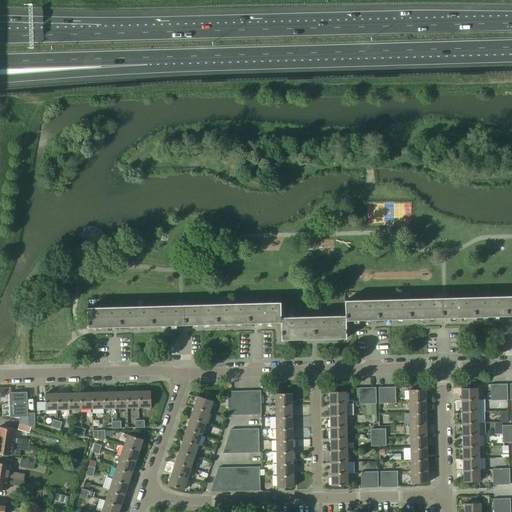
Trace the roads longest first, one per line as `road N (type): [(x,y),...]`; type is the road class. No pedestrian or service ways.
road 1 (motorway): [(511,23),(0,36)]
road 2 (motorway): [(146,58),(511,47)]
road 3 (residential): [(0,375),(185,374)]
road 4 (residential): [(147,489),(183,501),(318,498)]
road 5 (motorway): [(0,80),(146,58)]
road 6 (motorway): [(0,62),(146,58)]
road 7 (residential): [(185,374),(315,371)]
road 8 (residential): [(318,498),(445,494)]
road 9 (residential): [(315,371),(442,367)]
road 10 (residential): [(445,494),(442,367)]
road 11 (residential): [(315,371),(318,498)]
road 12 (residential): [(147,489),(185,374)]
